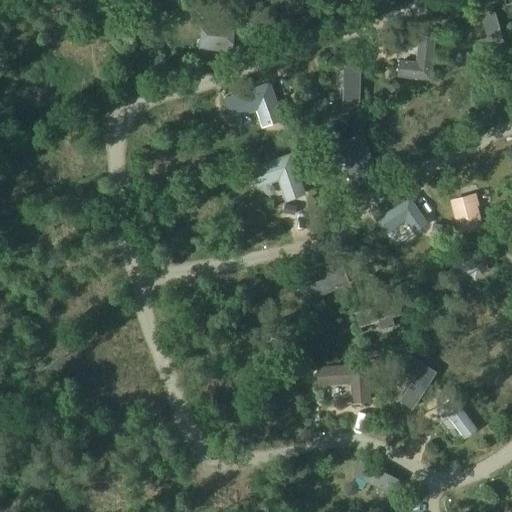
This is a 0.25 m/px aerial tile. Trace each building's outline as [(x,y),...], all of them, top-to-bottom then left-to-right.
[(292,0),(293,1),(274,8),(280,25),(316,12),(311,0),(292,0)] [(491,9),(477,13),(484,40),(468,45),(473,61),(503,52),(491,9)] [(202,19),(198,48),(231,52),(234,23),(202,19)] [(399,61),(397,76),(430,80),(434,38),(418,37),(416,62),(399,61)] [(344,67),(342,107),(358,107),(360,68),(344,67)] [(267,84),(220,101),(227,122),(253,114),(259,130),(281,123),(267,84)] [(338,143),(355,191),(380,182),(363,134),(338,143)] [(290,155),(252,169),(259,188),(279,181),(287,202),(304,196),(290,155)] [(475,194),(450,200),(458,234),(481,228),(475,203),(477,203),(475,194)] [(424,226),(406,201),(372,223),(382,237),(402,223),(410,235),(424,226)] [(487,247),(447,260),(452,276),(478,267),(480,273),(488,271),(486,265),(492,263),(487,247)] [(337,256),(299,272),(310,300),(349,284),(337,256)] [(398,300),(355,313),(359,327),(378,321),(380,329),(393,325),(391,317),(402,314),(398,300)] [(414,378),(399,401),(412,409),(435,372),(409,355),(400,369),(414,378)] [(351,404),(370,402),(366,363),(317,367),(318,386),(350,383),(351,404)] [(453,397),(441,406),(464,438),(476,429),(453,397)] [(360,460),(352,475),(392,495),(400,480),(360,460)]
